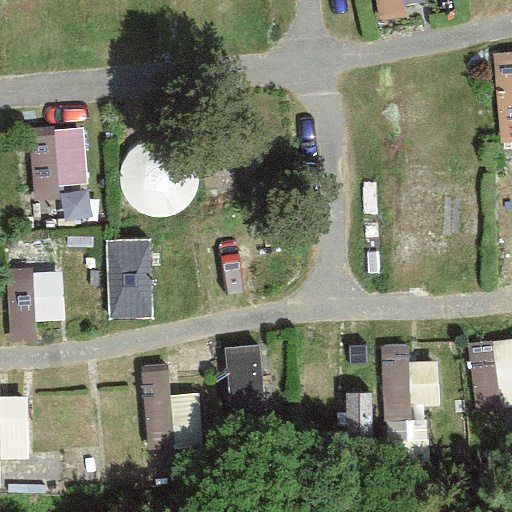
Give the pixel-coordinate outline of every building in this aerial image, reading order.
[(423,10),(422,0),(377,0),(378,11),(423,10)] [(511,126),(511,44),(497,45),(501,127),(511,126)] [(31,183),(84,181),(82,128),(29,131),(31,183)] [(115,239),(114,306),(153,306),(154,272),(139,272),(140,239),(115,239)] [(481,399),(511,396),(511,332),(476,335),(481,399)] [(389,401),(449,399),(447,346),(388,348),(389,401)] [(174,386),(173,360),(144,360),(147,434),(206,432),(205,385),(174,386)] [(0,447),(33,447),(33,387),(0,387),(0,447)]
